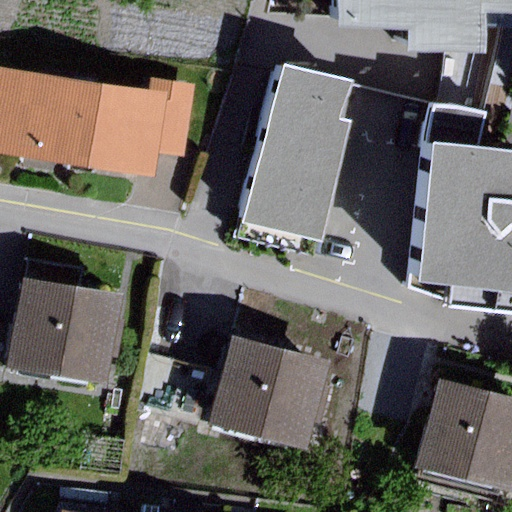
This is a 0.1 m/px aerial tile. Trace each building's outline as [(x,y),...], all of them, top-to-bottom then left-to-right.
[(254,0),(252,8),(375,14),(375,0),(254,0)] [(511,0),(375,0),(375,14),(374,34),(450,38),(451,0),(469,0),(511,2),(511,0)] [(324,69),(248,53),(214,215),(302,234),(327,114),(315,111),(324,69)] [(146,88),(0,65),(0,146),(134,167),(137,145),(146,88)] [(146,88),(137,145),(174,151),(186,80),(149,73),(146,88)] [(343,112),(396,111),(395,76),(342,78),(343,112)] [(511,139),(408,128),(392,267),(413,269),(410,286),(432,293),(432,299),(511,306),(511,139)] [(99,283),(0,269),(0,362),(85,374),(89,343),(108,345),(113,314),(95,312),(99,283)] [(308,354),(211,329),(189,416),(285,441),(292,413),(307,417),(317,380),(303,376),(308,354)] [(511,391),(415,367),(392,459),(511,489),(511,391)] [(110,511),(40,503),(39,511),(110,511)]
